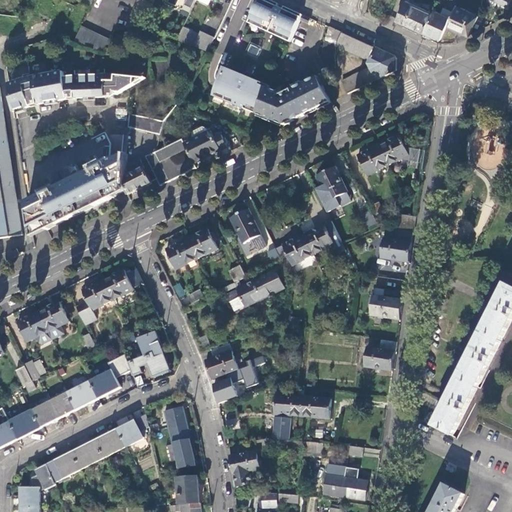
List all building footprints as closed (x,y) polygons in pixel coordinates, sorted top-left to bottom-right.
[(82,27),(88,13),(61,0),(42,41),(60,36),(75,42),(82,27)] [(142,29),(153,5),(142,0),(139,0),(126,28),(142,29)] [(197,0),(196,0),(187,0),(185,6),(192,9),(197,0)] [(263,0),(259,0),(250,20),(268,28),(267,32),(270,24),(276,27),(273,34),(273,35),(275,31),(293,39),(301,22),(302,18),(263,0)] [(423,33),(433,13),(405,0),(396,20),(423,33)] [(454,42),(470,36),(479,17),(456,6),(450,18),(446,26),(459,32),(454,42)] [(450,18),(434,11),(433,13),(423,33),(439,41),(446,26),(450,18)] [(0,33),(21,36),(27,19),(0,14),(0,33)] [(312,20),(304,15),(302,18),(301,22),(309,26),(312,20)] [(249,23),(267,32),(268,28),(250,20),(249,23)] [(267,32),(273,34),(276,27),(270,24),(267,32)] [(110,40),(82,27),(75,42),(104,53),(110,40)] [(184,28),(182,31),(177,42),(184,44),(186,45),(192,32),(184,28)] [(374,47),(329,28),(326,38),(325,42),(323,55),(323,59),(323,63),(335,68),(337,46),(368,61),(372,52),(374,47)] [(273,35),(291,43),(293,39),(275,31),(273,35)] [(199,35),(192,32),(186,45),(194,48),(199,35)] [(209,53),(215,39),(201,33),(199,35),(194,48),(209,53)] [(248,55),(257,60),(262,50),(258,49),(258,48),(252,45),(249,52),(250,52),(248,55)] [(397,58),(377,49),(371,65),(372,68),(378,80),(397,70),(397,58)] [(343,82),(349,94),(378,80),(372,68),(343,82)] [(246,73),(245,77),(226,69),(216,95),(226,99),(225,101),(235,105),(236,102),(239,104),(238,106),(247,110),(248,108),(259,113),(270,88),(271,87),(268,85),(268,86),(252,80),(253,76),(246,73)] [(10,85),(14,113),(20,111),(23,109),(31,107),(39,105),(68,100),(68,99),(69,100),(76,99),(106,97),(106,98),(114,98),(114,92),(122,93),(134,85),(135,78),(116,75),(105,75),(75,76),(65,78),(64,72),(49,75),(46,75),(33,78),(21,81),(15,83),(10,85)] [(284,94),(270,88),(259,113),(258,114),(284,126),(332,102),(319,77),(292,90),(293,92),(287,95),(286,98),(283,97),(284,94)] [(0,239),(23,236),(0,87),(0,239)] [(164,122),(130,114),(129,127),(161,135),(164,122)] [(194,140),(209,132),(207,129),(203,128),(194,133),(192,137),(194,140)] [(185,144),(195,164),(227,148),(221,135),(214,139),(210,131),(209,132),(194,140),(185,144)] [(400,136),(379,146),(389,166),(410,156),(400,136)] [(171,182),(197,169),(195,164),(185,144),(183,140),(156,153),(171,182)] [(389,166),(379,146),(358,156),(368,176),(389,166)] [(146,157),(161,187),(171,182),(156,153),(146,157)] [(126,161),(115,160),(105,165),(105,164),(94,169),(94,170),(55,190),(54,189),(43,194),(44,195),(35,199),(28,203),(33,238),(41,234),(127,192),(124,186),(126,163),(126,161)] [(127,163),(126,163),(124,186),(127,192),(129,195),(152,184),(140,160),(128,166),(127,163)] [(317,175),(329,201),(347,193),(335,167),(317,175)] [(373,207),(380,221),(387,218),(380,204),(373,207)] [(231,218),(244,244),(261,235),(248,210),(231,218)] [(371,211),(363,215),(371,231),(379,227),(371,211)] [(414,232),(416,217),(402,215),(400,230),(414,232)] [(325,225),(304,235),(314,255),(335,244),(325,225)] [(209,230),(187,240),(197,259),(218,249),(209,230)] [(410,262),(414,232),(400,230),(398,241),(384,239),(381,258),(410,262)] [(314,255),(304,235),(283,246),(275,250),(280,260),(281,261),(282,261),(291,278),(297,275),(292,266),(314,255)] [(197,259),(187,240),(166,250),(176,270),(197,259)] [(7,262),(20,255),(16,249),(4,255),(7,262)] [(275,250),(275,249),(270,251),(275,263),(280,260),(275,250)] [(234,283),(246,277),(240,266),(229,271),(234,283)] [(124,270),(104,280),(113,300),(134,290),(124,270)] [(246,307),(246,308),(285,288),(277,271),(226,295),(230,302),(241,297),(246,307)] [(248,282),(246,277),(234,283),(222,289),(224,293),(248,282)] [(113,300),(104,280),(82,291),(87,302),(77,307),(86,326),(98,320),(93,310),(113,300)] [(178,297),(185,295),(181,283),(174,285),(178,297)] [(433,425),(452,435),(511,316),(511,286),(505,283),(433,425)] [(401,320),(405,293),(375,288),(371,315),(401,320)] [(201,290),(188,297),(192,304),(205,298),(201,290)] [(241,297),(230,302),(235,312),(246,307),(241,297)] [(60,301),(38,312),(48,332),(70,321),(60,301)] [(48,332),(38,312),(17,322),(27,342),(36,337),(39,343),(42,344),(52,340),(48,332)] [(161,319),(157,312),(145,318),(148,325),(161,319)] [(156,356),(164,353),(156,331),(138,339),(145,355),(154,352),(156,356)] [(136,340),(133,333),(130,334),(120,339),(123,346),(136,340)] [(82,337),(89,351),(95,348),(89,334),(82,337)] [(397,342),(381,339),(379,349),(367,348),(364,367),(393,371),(397,342)] [(239,369),(229,344),(211,350),(214,358),(206,361),(212,379),(239,369)] [(171,370),(164,353),(156,356),(154,352),(145,355),(153,377),(171,370)] [(252,366),(264,363),(263,357),(251,359),(252,366)] [(33,381),(41,377),(48,374),(42,360),(35,364),(34,361),(26,364),(33,381)] [(33,381),(25,366),(17,370),(24,386),(33,381)] [(113,370),(90,381),(99,399),(121,388),(113,370)] [(137,386),(144,383),(141,375),(134,377),(137,386)] [(99,399),(90,381),(68,392),(77,410),(99,399)] [(77,410),(68,392),(50,401),(59,419),(77,410)] [(302,416),(304,397),(298,396),(276,395),(275,414),(302,416)] [(332,399),(304,397),(302,416),(331,419),(332,399)] [(59,419),(50,401),(32,410),(41,428),(59,419)] [(3,407),(0,408),(0,448),(19,439),(10,421),(3,407)] [(180,431),(189,429),(183,407),(172,410),(172,407),(167,408),(168,411),(165,411),(170,430),(179,428),(180,431)] [(41,428),(32,410),(10,421),(19,439),(41,428)] [(147,414),(136,420),(142,431),(150,427),(147,414)] [(136,420),(118,429),(127,446),(145,437),(142,431),(136,420)] [(151,426),(153,433),(160,432),(158,425),(151,426)] [(193,448),(189,429),(180,431),(179,428),(170,430),(174,447),(170,448),(171,453),(193,448)] [(127,446),(118,429),(95,440),(104,458),(127,446)] [(268,438),(256,440),(257,450),(303,446),(303,441),(268,438)] [(104,458),(95,440),(73,451),(82,469),(104,458)] [(364,448),(350,446),(349,455),(363,456),(364,448)] [(167,449),(155,451),(157,457),(168,454),(167,449)] [(257,450),(230,456),(233,475),(234,488),(254,484),(252,472),(261,470),(257,450)] [(82,469),(73,451),(48,464),(56,482),(82,469)] [(168,454),(157,457),(159,467),(172,464),(169,454),(168,454)] [(360,470),(347,468),(346,472),(344,488),(349,488),(347,498),(366,500),(368,482),(358,480),(360,470)] [(328,469),(324,494),(347,498),(349,488),(344,488),(346,472),(328,469)] [(178,477),(180,504),(182,504),(192,503),(193,508),(201,508),(199,476),(178,477)] [(430,511),(454,511),(464,495),(445,485),(430,511)] [(20,487),(20,507),(41,507),(40,487),(20,487)] [(299,495),(278,493),(278,501),(298,503),(299,495)] [(265,507),(278,507),(278,494),(265,495),(265,507)] [(192,503),(182,504),(182,510),(182,511),(201,511),(201,508),(193,508),(192,503)]
